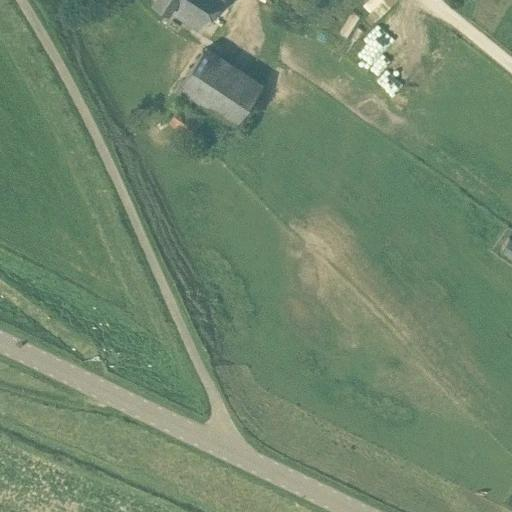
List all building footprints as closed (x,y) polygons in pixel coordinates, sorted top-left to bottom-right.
[(221,0),(151,0),(169,11),(170,9),(202,30),(221,0)] [(379,76),(408,35),(383,18),(355,60),(379,76)] [(258,80),(202,41),(171,86),(228,123),(258,80)] [(407,59),(414,66),(430,51),(423,44),(407,59)] [(405,49),(381,78),(387,83),(411,55),(405,49)] [(222,130),(181,101),(168,119),(208,148),(222,130)] [(511,237),(509,235),(499,248),(511,257),(511,237)]
